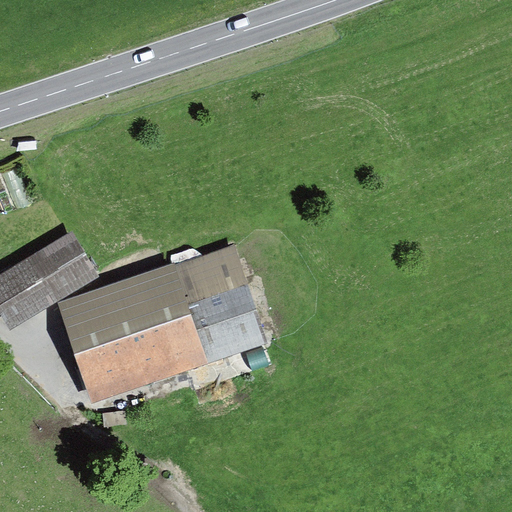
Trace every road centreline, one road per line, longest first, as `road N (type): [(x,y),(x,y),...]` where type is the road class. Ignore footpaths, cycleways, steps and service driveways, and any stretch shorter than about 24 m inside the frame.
road 1 (primary): [(337,0),(0,112)]
road 2 (track): [(192,511),(75,402)]
